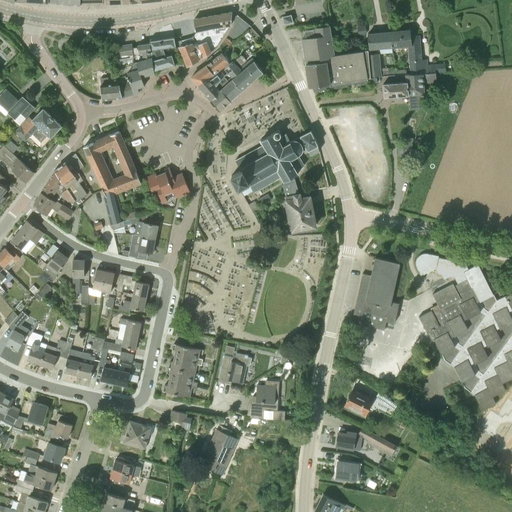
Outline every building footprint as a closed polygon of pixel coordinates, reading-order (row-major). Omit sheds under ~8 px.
[(231,25),(232,12),(194,19),(196,31),(194,37),(193,37),(194,44),(199,45),(207,41),(209,46),(209,47),(211,52),(216,48),(231,25)] [(285,24),(293,22),(291,15),(283,17),(285,24)] [(236,41),(241,36),(251,26),(240,18),(233,28),(228,34),(236,41)] [(316,37),(332,34),(330,26),(315,28),(316,37)] [(421,58),(419,39),(410,39),(409,31),(390,32),(392,46),(392,48),(408,46),(409,59),(421,58)] [(392,48),(392,46),(390,32),(368,34),(369,50),(392,48)] [(335,55),(332,34),(316,37),(302,39),(305,60),(308,60),(313,59),(330,56),(335,55)] [(150,41),(150,43),(152,60),(154,71),(175,64),(172,55),(166,56),(163,50),(176,48),(174,37),(150,41)] [(207,41),(199,45),(194,44),(192,45),(192,44),(180,48),(188,66),(198,61),(197,60),(199,60),(203,56),(204,57),(211,52),(209,47),(209,46),(207,41)] [(154,71),(152,60),(150,43),(138,45),(138,47),(132,48),(131,44),(114,47),(118,76),(128,74),(129,78),(141,74),(141,77),(154,73),(154,71)] [(369,54),(369,50),(363,51),(335,55),(330,56),(333,83),(371,77),(370,56),(369,54)] [(199,85),(208,78),(229,62),(222,53),(191,77),(199,85)] [(369,54),(370,56),(371,77),(376,77),(381,76),(378,53),(369,54)] [(233,62),(236,66),(237,67),(246,60),(241,55),(233,62)] [(330,56),(313,59),(308,60),(309,64),(306,64),(309,87),(312,87),(312,86),(333,83),(330,56)] [(232,76),(234,77),(232,79),(242,91),(263,72),(253,58),(239,69),(237,67),(236,66),(229,72),(232,76)] [(421,60),(421,58),(409,59),(410,74),(423,73),(429,72),(436,72),(446,70),(445,63),(427,65),(427,59),(421,60)] [(236,66),(233,62),(232,61),(225,67),(229,72),(236,66)] [(437,89),(436,72),(429,72),(423,73),(410,74),(405,74),(405,82),(383,84),(384,97),(424,94),(423,81),(430,81),(431,90),(437,89)] [(145,86),(141,77),(141,74),(129,78),(129,80),(130,82),(134,94),(139,92),(138,88),(145,86)] [(216,86),(221,78),(217,74),(210,80),(208,78),(199,85),(211,100),(211,101),(221,92),(219,91),(216,86)] [(130,82),(129,80),(128,81),(126,75),(120,77),(122,82),(120,83),(119,82),(102,84),(103,99),(125,97),(134,94),(130,82)] [(221,78),(216,86),(219,91),(221,89),(224,87),(222,85),(228,80),(224,76),(221,78)] [(312,86),(312,87),(314,92),(377,82),(376,77),(371,77),(333,83),(312,86)] [(221,89),(230,101),(242,91),(232,79),(224,87),(221,89)] [(18,102),(12,97),(13,96),(6,89),(0,96),(0,103),(3,106),(0,109),(0,110),(5,115),(8,112),(14,117),(12,120),(17,125),(33,107),(29,103),(23,97),(18,102)] [(219,91),(221,92),(211,101),(219,111),(230,101),(221,89),(219,91)] [(62,125),(44,108),(33,120),(29,116),(15,131),(25,140),(30,135),(42,146),(62,125)] [(311,131),(292,141),(290,142),(286,134),(282,136),(278,130),(260,141),(262,145),(258,147),(240,157),(235,160),(241,170),(231,176),(239,189),(239,188),(244,196),(253,191),(254,193),(282,177),(284,181),(285,181),(292,177),(298,174),(296,170),(304,166),(298,155),(301,153),(303,150),(308,150),(311,156),(320,151),(318,145),(311,131)] [(119,131),(93,142),(98,152),(116,144),(129,174),(112,181),(116,193),(141,182),(119,131)] [(17,147),(8,138),(3,144),(4,145),(12,152),(17,147)] [(112,181),(98,152),(93,142),(84,147),(101,185),(103,190),(111,224),(123,221),(123,220),(116,193),(112,181)] [(0,149),(0,158),(26,181),(34,172),(25,165),(12,152),(4,145),(0,149)] [(420,159),(420,149),(399,148),(398,157),(420,159)] [(75,153),(69,159),(77,170),(84,166),(75,153)] [(83,180),(77,170),(69,159),(55,170),(74,197),(77,202),(79,205),(83,202),(81,199),(88,194),(80,183),(83,180)] [(173,177),(170,168),(165,170),(165,172),(157,175),(156,173),(146,177),(154,196),(158,194),(162,203),(167,201),(166,198),(175,195),(176,197),(190,191),(182,173),(173,177)] [(68,201),(74,197),(55,170),(41,192),(54,200),(55,199),(58,202),(64,193),(68,201)] [(297,184),(292,177),(285,181),(286,184),(283,185),(287,196),(286,196),(292,230),(315,226),(310,197),(301,198),(300,189),(298,189),(297,184)] [(47,215),(52,208),(56,201),(54,200),(41,192),(34,203),(38,206),(37,208),(47,215)] [(68,208),(58,202),(55,199),(54,200),(56,201),(52,208),(69,219),(73,211),(70,210),(68,208)] [(253,212),(259,209),(255,201),(249,204),(253,212)] [(126,220),(131,218),(138,216),(136,210),(124,214),(126,220)] [(141,236),(155,239),(158,225),(140,221),(138,216),(131,218),(132,224),(137,222),(134,234),(141,236)] [(19,230),(29,239),(35,243),(44,233),(28,220),(19,230)] [(111,224),(113,229),(124,225),(123,221),(111,224)] [(11,241),(21,249),(29,239),(19,230),(11,241)] [(141,236),(139,243),(132,241),(129,251),(129,254),(128,254),(138,257),(139,249),(153,252),(155,239),(141,236)] [(52,257),(58,250),(59,249),(53,244),(47,253),(52,257)] [(6,247),(0,252),(0,262),(7,270),(16,262),(20,257),(14,251),(12,253),(6,247)] [(42,269),(44,271),(52,277),(58,272),(69,258),(58,250),(52,257),(47,264),(42,269)] [(363,271),(355,312),(363,314),(362,322),(386,326),(387,319),(396,321),(400,300),(393,299),(400,259),(375,255),(372,273),(363,271)] [(37,265),(39,266),(42,269),(47,264),(42,259),(37,265)] [(85,276),(85,259),(73,259),(73,290),(79,290),(80,276),(85,276)] [(0,284),(7,278),(5,277),(6,276),(9,272),(8,271),(7,270),(0,262),(0,284)] [(102,290),(106,271),(97,269),(93,288),(102,290)] [(115,273),(106,271),(102,290),(111,292),(115,273)] [(133,294),(146,297),(149,284),(132,280),(133,276),(120,274),(116,290),(122,291),(124,284),(135,286),(133,294)] [(42,298),(52,287),(46,283),(37,294),(38,294),(42,298)] [(33,285),(29,289),(34,294),(38,290),(33,285)] [(146,297),(133,294),(132,302),(124,300),(123,305),(120,304),(119,309),(130,312),(131,307),(144,310),(146,297)] [(112,308),(114,298),(108,296),(106,306),(112,308)] [(10,325),(12,323),(18,316),(13,310),(4,321),(10,325)] [(18,316),(12,323),(16,327),(14,330),(6,344),(18,350),(25,336),(29,328),(20,323),(27,315),(22,311),(18,316)] [(126,325),(125,332),(138,335),(141,322),(128,319),(120,318),(119,323),(126,325)] [(502,349),(472,330),(464,343),(466,344),(458,356),(481,372),(480,374),(504,390),(511,377),(511,359),(500,352),(502,349)] [(27,359),(40,364),(44,351),(37,348),(40,341),(42,335),(32,331),(28,337),(26,344),(31,347),(27,359)] [(105,336),(105,339),(103,347),(108,348),(121,351),(122,346),(135,349),(138,335),(125,332),(123,340),(116,338),(116,339),(110,337),(105,336)] [(103,347),(105,339),(95,336),(92,348),(102,350),(103,347)] [(47,344),(44,351),(40,364),(53,368),(57,356),(62,357),(66,341),(67,339),(60,337),(59,339),(56,348),(47,344)] [(174,356),(202,362),(202,359),(198,358),(200,349),(185,345),(186,341),(178,340),(178,344),(174,343),(173,349),(176,350),(174,356)] [(72,343),(66,341),(62,357),(67,359),(64,371),(78,375),(81,361),(83,352),(75,350),(70,349),(72,343)] [(228,344),(227,352),(235,353),(235,344),(228,344)] [(103,347),(102,350),(100,361),(105,362),(101,380),(114,383),(117,369),(109,367),(111,360),(106,359),(108,348),(103,347)] [(134,354),(121,351),(119,358),(133,360),(134,354)] [(81,361),(78,375),(91,378),(94,364),(95,357),(90,356),(91,354),(83,352),(81,361)] [(248,365),(250,357),(247,356),(248,355),(236,353),(234,361),(231,361),(232,357),(224,356),(218,381),(227,383),(228,380),(243,383),(246,365),(248,365)] [(283,364),(296,355),(284,353),(282,364),(283,364)] [(201,365),(202,362),(174,356),(173,362),(170,361),(169,367),(195,373),(197,364),(201,365)] [(119,362),(117,369),(114,383),(127,386),(132,365),(119,362)] [(171,373),(169,379),(197,385),(197,382),(193,381),(195,373),(169,367),(167,373),(171,373)] [(196,389),(197,385),(169,379),(168,385),(165,384),(163,391),(167,391),(166,395),(173,397),(174,393),(190,396),(192,387),(196,389)] [(252,400),(251,418),(284,420),(285,411),(275,410),(275,397),(278,397),(279,381),(266,381),(265,386),(257,385),(256,400),(252,400)] [(366,414),(371,405),(373,399),(353,389),(345,404),(366,414)] [(4,393),(0,401),(0,418),(13,426),(14,424),(18,416),(18,414),(14,412),(15,410),(10,407),(14,399),(4,393)] [(380,393),(375,400),(389,407),(388,407),(394,410),(398,405),(380,393)] [(34,402),(29,419),(28,422),(41,426),(42,423),(47,406),(34,402)] [(189,431),(190,428),(192,418),(186,417),(187,413),(172,410),(170,418),(182,421),(181,429),(189,431)] [(24,417),(18,416),(14,424),(13,426),(21,429),(24,417)] [(404,428),(408,421),(402,417),(398,425),(404,428)] [(68,437),(72,424),(58,420),(56,425),(48,423),(44,436),(53,439),(55,433),(68,437)] [(146,425),(130,420),(123,442),(145,449),(149,434),(152,435),(154,425),(146,423),(146,425)] [(21,429),(13,426),(12,431),(21,434),(23,429),(21,429)] [(359,435),(362,437),(369,440),(372,433),(362,428),(359,434),(359,435)] [(231,454),(238,439),(217,429),(201,464),(209,468),(211,465),(220,469),(228,452),(231,454)] [(336,445),(353,448),(356,433),(348,432),(347,434),(339,432),(337,439),(336,439),(336,443),(337,443),(336,445)] [(392,456),(397,446),(372,433),(369,440),(367,443),(392,456)] [(8,450),(13,439),(9,437),(3,448),(8,450)] [(60,462),(65,447),(49,442),(44,456),(60,462)] [(22,455),(27,457),(37,460),(39,453),(25,448),(22,455)] [(35,465),(37,460),(27,457),(25,463),(30,464),(27,472),(55,481),(57,472),(39,466),(38,466),(35,465)] [(132,473),(132,474),(148,479),(152,463),(139,459),(138,464),(133,462),(133,464),(115,460),(113,468),(132,473)] [(359,463),(338,461),(336,476),(357,479),(359,463)] [(130,482),(132,474),(132,473),(113,468),(110,477),(130,482)] [(55,481),(27,472),(21,470),(16,485),(18,485),(33,490),(34,484),(52,489),(55,481)] [(31,496),(33,490),(18,485),(16,491),(21,493),(18,501),(45,510),(48,501),(31,496)] [(104,501),(123,506),(125,498),(106,492),(104,501)] [(340,511),(345,505),(323,494),(315,510),(319,511),(340,511)] [(44,511),(45,510),(18,501),(16,510),(5,506),(3,511),(20,511),(21,511),(44,511)] [(123,506),(104,501),(101,510),(108,511),(132,511),(133,509),(123,506)]
